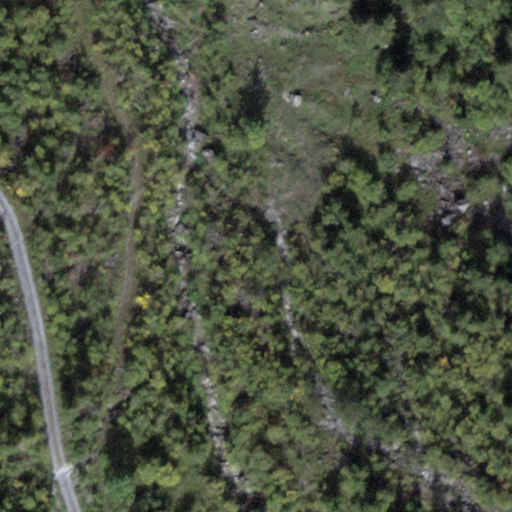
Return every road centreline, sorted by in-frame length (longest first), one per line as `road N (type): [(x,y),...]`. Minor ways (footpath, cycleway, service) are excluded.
road 1 (track): [(70,0),(131,161),(100,511)]
road 2 (track): [(0,208),(69,511)]
